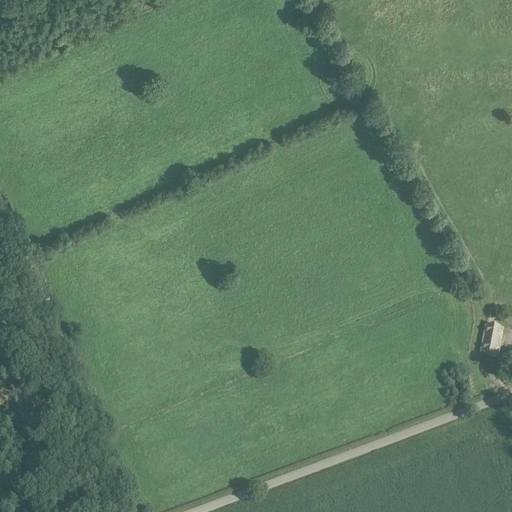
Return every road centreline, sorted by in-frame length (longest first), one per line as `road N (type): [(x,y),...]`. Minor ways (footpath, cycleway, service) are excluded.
road 1 (track): [(503,397),(500,384),(474,363),(486,311),(299,0)]
road 2 (unclassified): [(196,511),(511,394)]
road 3 (track): [(130,511),(0,203)]
